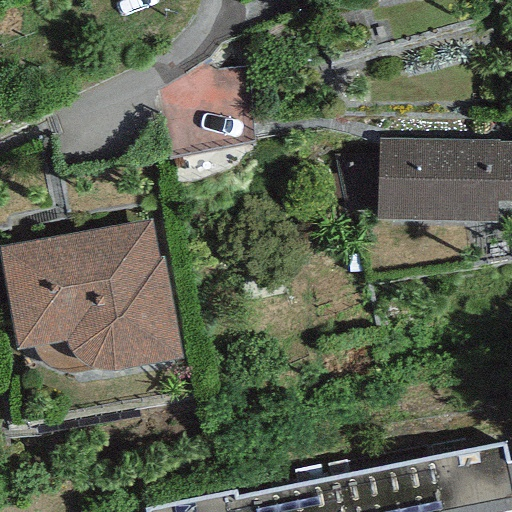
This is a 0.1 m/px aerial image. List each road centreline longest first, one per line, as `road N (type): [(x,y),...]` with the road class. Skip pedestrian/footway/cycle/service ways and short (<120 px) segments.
road 1 (trunk): [(511,163),(0,79)]
road 2 (residential): [(219,0),(184,52),(57,119)]
